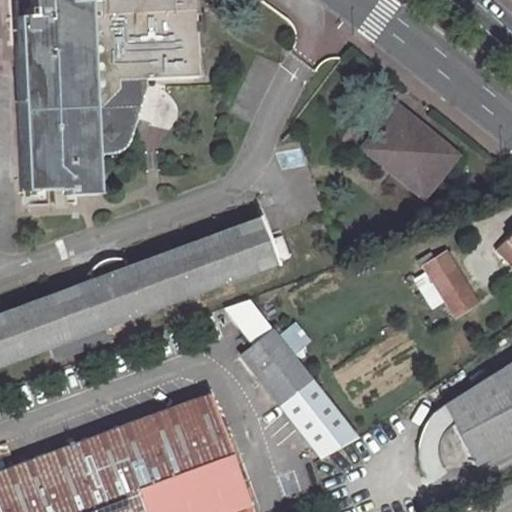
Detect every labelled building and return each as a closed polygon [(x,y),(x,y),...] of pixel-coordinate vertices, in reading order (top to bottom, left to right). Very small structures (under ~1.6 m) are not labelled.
[(28,7),(27,0),(12,0),(16,54),(26,53),(23,7),(28,7)] [(23,7),(26,53),(16,54),(23,189),(64,187),(65,194),(97,193),(96,151),(107,152),(116,149),(125,143),(131,136),(141,97),(145,82),(145,78),(197,76),(196,36),(206,35),(204,14),(195,14),(194,0),(27,0),(28,7),(23,7)] [(412,119),(396,108),(379,128),(383,130),(370,148),(395,167),(393,170),(422,193),(449,160),(407,127),(412,119)] [(449,160),(454,153),(412,119),(407,127),(449,160)] [(0,362),(51,343),(56,357),(109,337),(105,324),(291,254),(283,235),(269,240),(260,216),(0,312),(0,362)] [(476,305),(443,255),(421,269),(454,319),(476,305)] [(352,440),(272,332),(240,354),(318,459),(352,440)] [(511,359),(444,407),(455,427),(476,466),(511,447),(511,359)] [(251,511),(207,396),(0,474),(0,511),(251,511)] [(455,427),(444,407),(434,414),(427,419),(423,424),(420,428),(419,433),(418,438),(419,452),(421,462),(425,471),(431,480),(449,467),(442,454),(441,449),(442,441),(443,437),(445,435),(455,427)]
